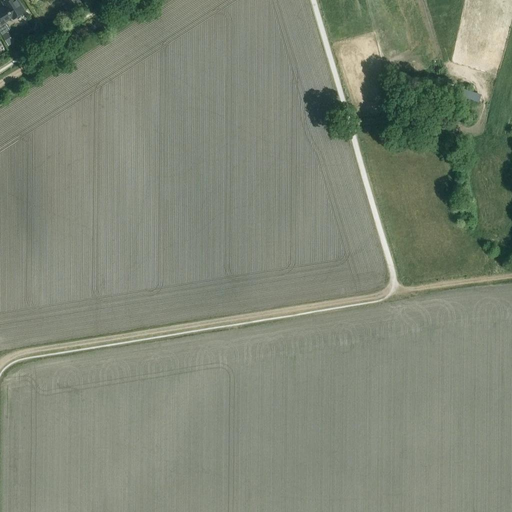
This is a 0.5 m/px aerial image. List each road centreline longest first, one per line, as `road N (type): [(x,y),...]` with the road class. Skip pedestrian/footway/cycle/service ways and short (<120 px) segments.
road 1 (track): [(0,366),(26,350),(379,295),(394,284)]
road 2 (track): [(394,284),(311,0)]
road 3 (track): [(0,84),(139,0)]
road 4 (track): [(394,284),(409,291),(511,277)]
